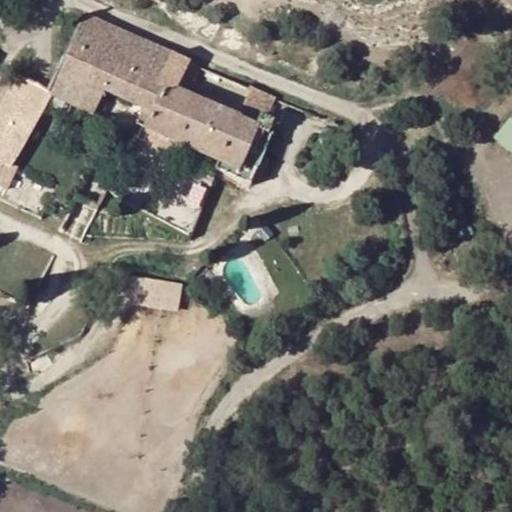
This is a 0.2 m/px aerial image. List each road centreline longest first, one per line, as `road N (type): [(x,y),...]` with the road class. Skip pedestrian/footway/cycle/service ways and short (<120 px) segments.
road 1 (track): [(75,0),(378,118),(391,129),(422,252),(418,277),(398,298),(261,371),(221,409),(201,452),(190,511)]
road 2 (track): [(0,396),(27,341),(78,282),(75,259),(0,224)]
